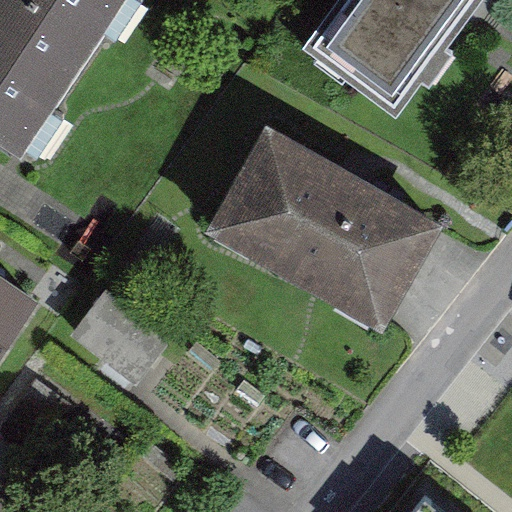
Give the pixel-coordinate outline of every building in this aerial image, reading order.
[(0,0),(0,111),(37,135),(122,0),(0,0)] [(345,0),(327,24),(412,90),(482,0),(345,0)] [(274,121),(225,215),(394,303),(443,208),(274,121)] [(144,248),(107,297),(166,342),(203,293),(144,248)] [(0,261),(0,337),(34,284),(0,261)]
